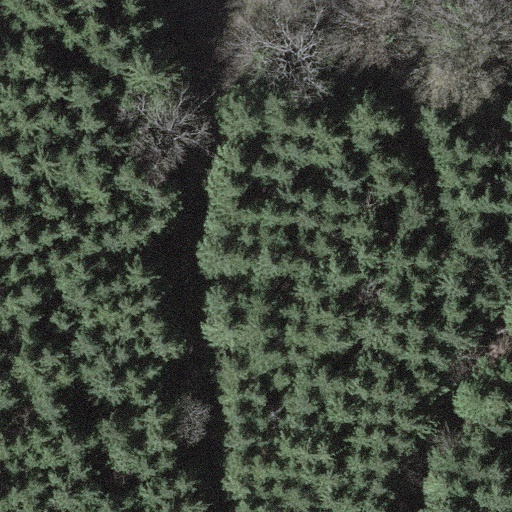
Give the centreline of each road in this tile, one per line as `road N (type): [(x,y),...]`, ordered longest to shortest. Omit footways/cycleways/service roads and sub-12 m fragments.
road 1 (track): [(228,0),(195,166),(187,265),(195,379),(223,511)]
road 2 (track): [(413,511),(451,396),(511,288)]
